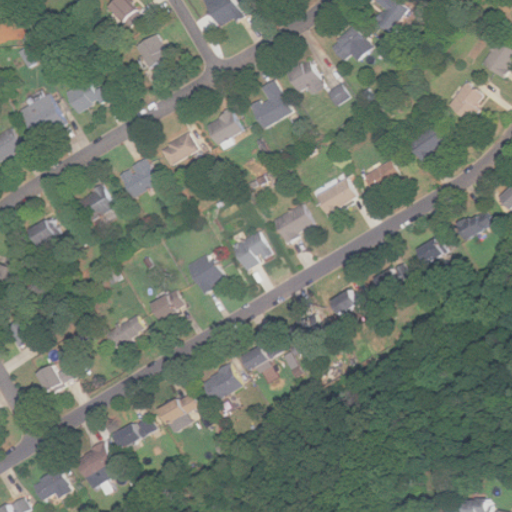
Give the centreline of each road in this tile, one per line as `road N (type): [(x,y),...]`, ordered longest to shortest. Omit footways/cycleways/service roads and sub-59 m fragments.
road 1 (residential): [(40,441),(0,375),(5,207),(330,0)]
road 2 (residential): [(511,135),(445,193),(0,466)]
